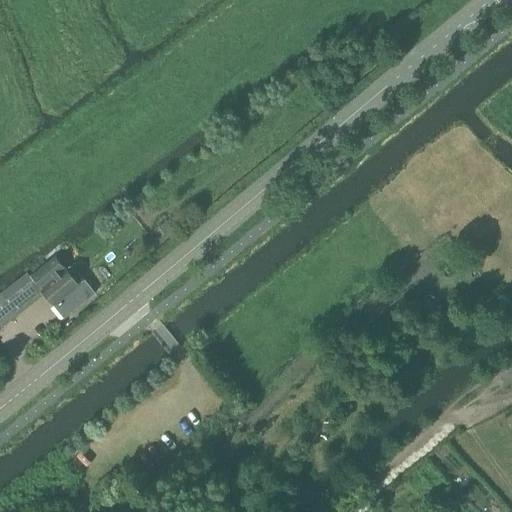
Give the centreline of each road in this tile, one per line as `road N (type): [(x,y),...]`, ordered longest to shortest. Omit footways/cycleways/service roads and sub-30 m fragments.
road 1 (tertiary): [(0,402),(488,0)]
road 2 (track): [(83,486),(203,383),(181,357)]
